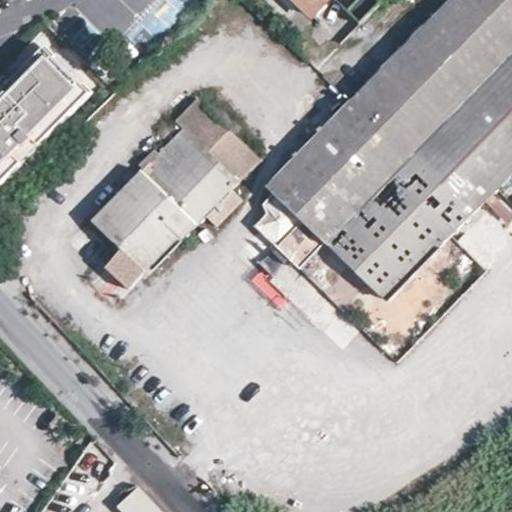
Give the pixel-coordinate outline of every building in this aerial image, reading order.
[(511,0),(455,0),(415,40),(434,60),(294,201),(392,298),(511,176),(511,0)] [(380,2),(377,0),(297,0),(340,43),(380,2)] [(415,40),(275,182),(294,201),(434,60),(415,40)] [(44,51),(0,94),(0,186),(90,98),(44,51)] [(112,266),(108,269),(130,293),(148,276),(150,278),(209,218),(219,227),(245,203),(235,192),(266,161),(205,100),(182,123),(188,130),(164,154),(159,149),(141,166),(146,171),(95,222),(117,248),(106,259),(112,266)] [(121,302),(130,293),(108,269),(99,279),(121,302)] [(103,353),(91,363),(104,377),(115,367),(103,353)]
